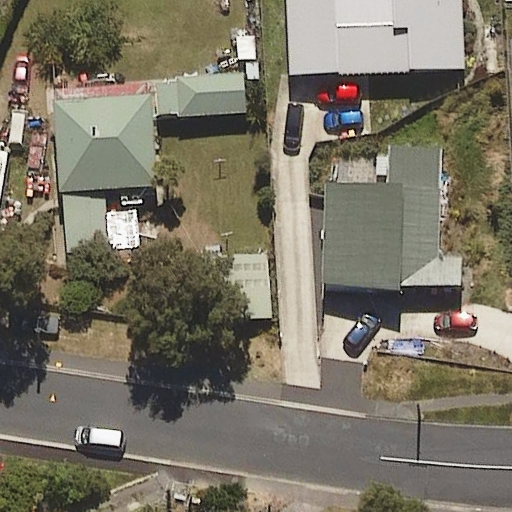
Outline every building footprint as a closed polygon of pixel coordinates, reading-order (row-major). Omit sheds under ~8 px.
[(289,0),(291,86),(468,82),(466,6),(445,7),(444,0),(289,0)] [(229,84),(156,89),(158,127),(232,121),(229,84)] [(148,89),(50,97),(65,258),(108,254),(103,199),(157,194),(148,89)] [(387,196),(328,194),(322,293),(401,304),(402,293),(463,296),(464,265),(438,264),(444,154),(389,151),(387,196)] [(271,261),(195,265),(198,325),(275,320),(271,261)]
